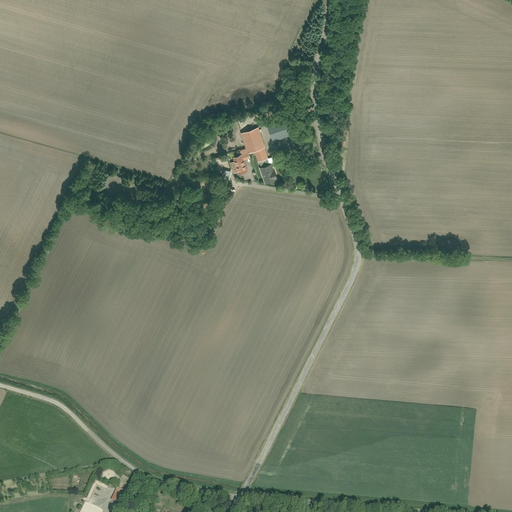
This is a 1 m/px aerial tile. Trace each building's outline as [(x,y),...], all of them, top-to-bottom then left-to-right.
[(267,122),(272,142),(294,136),(289,116),(267,122)] [(228,162),(232,174),(237,172),(238,174),(247,171),(243,159),(249,157),(248,152),(255,149),(259,160),(267,157),(258,128),(240,133),(244,147),(237,149),(239,154),(231,156),(232,161),(228,162)] [(271,163),(260,167),(266,185),(278,181),(271,163)] [(116,491),(110,502),(117,506),(123,495),(116,491)] [(132,494),(127,503),(134,506),(138,497),(132,494)]
